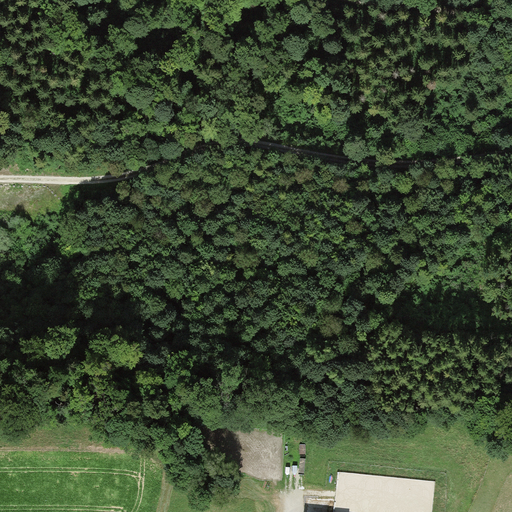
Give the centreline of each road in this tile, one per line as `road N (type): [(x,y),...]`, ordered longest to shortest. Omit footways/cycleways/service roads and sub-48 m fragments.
road 1 (track): [(511,150),(419,165),(231,144),(88,181),(0,184)]
road 2 (track): [(48,185),(114,222),(243,273),(304,277),(404,320),(511,328)]
road 3 (track): [(203,149),(158,144),(0,92)]
road 4 (track): [(511,10),(365,0)]
